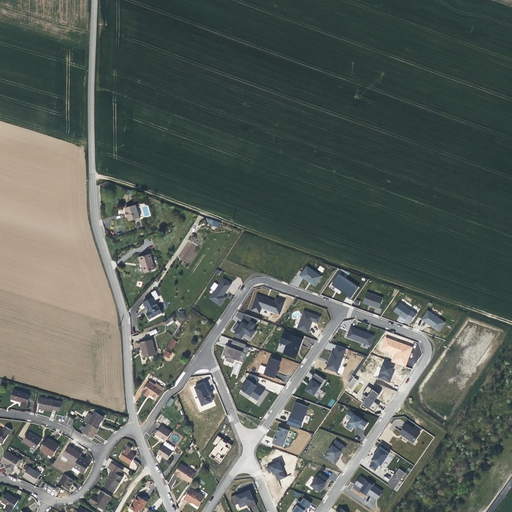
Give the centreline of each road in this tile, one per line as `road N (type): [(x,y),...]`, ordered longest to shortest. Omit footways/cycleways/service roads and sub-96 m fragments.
road 1 (track): [(91,172),(511,322)]
road 2 (residential): [(320,511),(432,344),(342,310)]
road 3 (residential): [(133,426),(124,321),(96,227),(91,172)]
road 4 (residential): [(342,310),(256,280),(204,352)]
road 5 (residential): [(247,455),(342,310)]
road 6 (unclassified): [(91,172),(94,0)]
